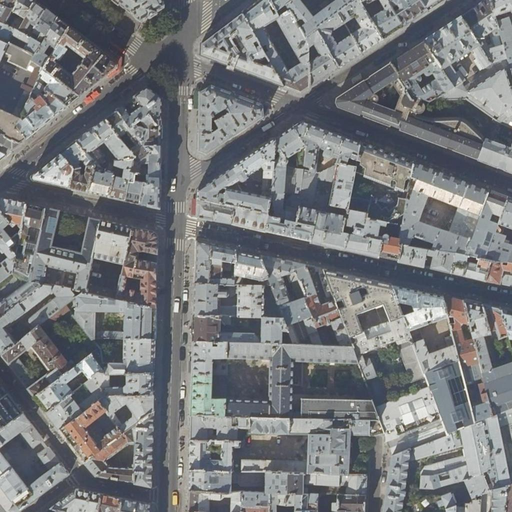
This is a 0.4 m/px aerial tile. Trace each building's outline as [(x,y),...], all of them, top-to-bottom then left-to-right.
[(0,0),(0,4),(13,10),(18,0),(0,0)] [(34,0),(18,0),(13,10),(13,11),(22,17),(15,21),(10,28),(18,31),(36,1),(34,0)] [(113,0),(141,22),(153,14),(159,10),(162,9),(163,8),(163,6),(161,0),(113,0)] [(283,86),(287,88),(301,93),(307,89),(309,88),(309,62),(308,54),(308,42),(305,38),(300,29),(296,22),(290,12),(279,18),(276,13),(268,0),(258,0),(256,2),(241,13),(257,40),(260,45),(263,51),(267,49),(268,50),(269,52),(265,54),(283,86)] [(268,0),(276,13),(285,6),(290,12),(296,22),(302,18),(305,24),(300,29),(305,38),(316,30),(338,13),(354,0),(268,0)] [(371,47),(382,40),(358,0),(354,0),(338,13),(344,23),(354,16),(361,28),(351,35),(361,53),(371,47)] [(358,0),(382,40),(401,28),(402,26),(387,0),(358,0)] [(413,19),(427,10),(419,0),(387,0),(402,26),(413,19)] [(440,2),(442,0),(419,0),(427,10),(440,2)] [(491,63),(507,58),(489,0),(485,0),(479,4),(474,8),(461,16),(491,63)] [(511,0),(489,0),(507,58),(509,63),(511,62),(511,0)] [(38,2),(36,1),(18,31),(43,44),(58,18),(56,16),(38,2)] [(0,23),(4,25),(13,11),(13,10),(0,4),(0,23)] [(260,77),(283,86),(265,54),(263,51),(260,45),(255,48),(253,43),(257,40),(241,13),(226,24),(213,34),(200,44),(200,50),(200,55),(236,69),(260,77)] [(351,60),(361,53),(351,35),(336,44),(330,35),(331,31),(334,30),(336,33),(346,28),(344,23),(338,13),(316,30),(338,68),(351,60)] [(507,58),(491,63),(461,16),(442,29),(422,41),(453,87),(441,95),(443,99),(465,99),(500,124),(511,128),(511,73),(509,63),(507,58)] [(59,19),(58,18),(43,44),(34,56),(31,61),(43,69),(51,56),(46,51),(50,45),(55,50),(69,26),(59,19)] [(0,39),(22,50),(34,56),(43,44),(18,31),(10,28),(4,25),(0,23),(0,39)] [(115,64),(115,62),(99,49),(85,38),(69,26),(55,50),(51,56),(43,69),(80,96),(98,82),(106,76),(106,75),(115,68),(115,64)] [(328,75),(338,68),(316,30),(305,38),(308,42),(308,54),(317,49),(321,55),(309,62),(309,88),(327,76),(328,75)] [(87,36),(85,38),(99,49),(101,47),(87,36)] [(0,133),(20,142),(23,141),(25,139),(16,126),(18,121),(0,112),(0,62),(5,52),(12,56),(10,62),(28,70),(30,66),(36,69),(29,85),(34,88),(37,83),(43,69),(31,61),(34,56),(22,50),(0,39),(0,133)] [(453,87),(422,41),(406,52),(404,53),(390,63),(411,95),(419,99),(426,102),(430,102),(441,95),(453,87)] [(438,145),(478,160),(485,138),(478,131),(479,128),(468,120),(467,120),(465,118),(462,116),(459,115),(428,115),(419,111),(420,110),(421,109),(421,106),(421,104),(420,101),(419,100),(419,99),(411,95),(390,63),(366,79),(338,97),(336,98),(337,107),(338,108),(375,121),(390,127),(390,126),(399,129),(399,130),(438,145)] [(37,83),(45,89),(67,106),(69,105),(80,96),(43,69),(37,83)] [(53,118),(67,106),(45,89),(37,83),(34,88),(18,121),(16,126),(25,139),(26,139),(53,118)] [(145,87),(116,110),(130,128),(148,114),(157,125),(161,125),(162,110),(162,101),(162,98),(154,92),(146,86),(145,87)] [(211,86),(199,93),(199,110),(198,128),(198,151),(206,154),(252,124),(263,117),(261,105),(232,93),(211,86)] [(106,117),(104,118),(119,138),(126,133),(135,144),(128,149),(134,156),(138,161),(149,153),(146,149),(161,146),(161,138),(161,125),(157,125),(148,114),(130,128),(116,110),(106,117)] [(97,195),(107,197),(112,171),(100,168),(98,166),(104,161),(103,158),(105,157),(98,147),(105,142),(116,157),(114,160),(115,160),(120,161),(133,158),(134,156),(128,149),(119,138),(104,118),(88,131),(75,142),(94,166),(87,193),(97,195)] [(303,120),(293,126),(306,148),(304,166),(309,168),(309,171),(316,172),(318,153),(320,148),(324,150),(323,153),(323,154),(323,156),(324,157),(329,159),(331,159),(332,158),(332,157),(338,159),(336,163),(338,164),(346,166),(349,159),(353,161),(353,163),(357,164),(360,142),(344,136),(329,130),(303,120)] [(304,166),(306,148),(293,126),(279,136),(276,138),(271,199),(267,214),(269,215),(269,216),(280,219),(285,220),(286,201),(293,195),(300,196),(303,170),(309,171),(309,168),(304,166)] [(0,152),(5,155),(10,151),(21,143),(20,142),(0,133),(0,152)] [(263,197),(271,199),(276,138),(251,154),(231,167),(239,180),(241,182),(243,182),(254,175),(254,171),(258,170),(259,172),(259,177),(263,178),(262,191),(263,191),(263,197)] [(501,169),(511,172),(511,145),(510,147),(505,145),(503,141),(496,138),(492,140),(485,138),(478,160),(501,169)] [(74,143),(60,153),(73,170),(81,168),(77,163),(79,162),(78,160),(80,159),(87,167),(94,166),(75,142),(74,143)] [(374,147),(360,142),(357,164),(356,167),(353,185),(351,191),(350,198),(360,200),(369,201),(368,205),(385,208),(393,154),(374,147)] [(145,175),(143,185),(160,189),(160,173),(160,169),(161,146),(146,149),(149,153),(138,161),(134,156),(133,158),(130,172),(145,175)] [(32,180),(68,189),(73,170),(60,153),(57,156),(31,176),(32,180)] [(368,207),(367,213),(366,219),(402,226),(408,188),(410,177),(413,162),(397,155),(393,154),(385,208),(368,205),(368,207)] [(115,160),(112,171),(107,197),(121,200),(124,201),(130,172),(133,158),(120,161),(115,160)] [(470,241),(489,190),(453,177),(451,176),(413,162),(410,177),(417,180),(413,190),(408,188),(402,226),(398,244),(401,244),(401,245),(425,249),(427,242),(433,245),(431,250),(456,254),(464,255),(469,241),(470,241)] [(314,227),(311,242),(311,243),(323,246),(344,250),(347,234),(344,233),(342,233),(347,210),(350,198),(351,191),(345,190),(346,184),(353,185),(356,167),(346,166),(338,164),(318,173),(316,172),(309,171),(303,170),(300,196),(293,195),(286,201),(285,220),(286,220),(314,227)] [(78,191),(87,193),(94,166),(87,167),(81,168),(73,170),(68,189),(78,191)] [(271,199),(263,197),(226,189),(239,180),(231,167),(229,169),(197,189),(197,199),(235,207),(267,214),(271,199)] [(127,202),(139,204),(143,185),(145,175),(130,172),(124,201),(127,202)] [(160,193),(160,189),(143,185),(139,204),(160,209),(160,193)] [(498,193),(489,190),(470,241),(469,241),(464,255),(467,256),(470,257),(485,259),(507,197),(498,193)] [(511,198),(507,197),(485,259),(491,260),(511,263),(511,246),(503,243),(506,236),(501,234),(504,227),(511,229),(511,198)] [(2,198),(0,199),(0,209),(20,235),(26,203),(24,203),(2,198)] [(214,221),(231,225),(235,207),(197,199),(196,214),(196,217),(214,221)] [(0,315),(43,282),(30,279),(45,208),(38,206),(26,203),(20,235),(16,254),(12,272),(9,274),(8,275),(0,281),(0,315)] [(266,232),(266,231),(269,216),(269,215),(267,214),(235,207),(231,225),(244,227),(245,228),(266,232)] [(84,291),(86,292),(101,220),(89,217),(82,252),(51,246),(59,213),(59,211),(58,210),(45,208),(30,279),(43,282),(84,291)] [(0,234),(16,254),(20,235),(0,209),(0,234)] [(378,258),(378,256),(381,241),(362,237),(366,219),(367,213),(347,210),(342,233),(344,233),(346,227),(354,228),(353,235),(347,233),(347,234),(344,250),(357,253),(378,258)] [(284,235),(311,242),(314,227),(286,220),(284,225),(279,223),(280,219),(269,216),(266,231),(284,235)] [(385,258),(398,260),(401,245),(401,244),(398,244),(402,226),(366,219),(362,237),(381,241),(378,256),(385,258)] [(127,226),(101,220),(86,292),(117,299),(119,288),(100,284),(105,259),(124,262),(131,227),(127,226)] [(157,235),(156,233),(154,232),(151,231),(131,227),(124,262),(119,288),(117,299),(156,308),(156,292),(157,254),(158,236),(157,235)] [(0,262),(0,263),(9,274),(12,272),(16,254),(0,234),(0,262)] [(195,270),(195,283),(209,284),(211,244),(202,242),(195,241),(195,270)] [(225,247),(211,244),(209,284),(234,285),(235,276),(232,276),(231,279),(221,278),(222,271),(230,272),(231,263),(235,263),(235,250),(225,247)] [(429,269),(451,273),(456,254),(431,250),(425,249),(401,245),(398,260),(397,262),(422,267),(424,255),(431,256),(429,269)] [(250,253),(235,250),(235,263),(235,276),(234,285),(242,285),(241,277),(260,281),(259,286),(271,286),(260,255),(250,253)] [(466,277),(486,281),(491,260),(485,259),(470,257),(469,262),(466,262),(467,256),(464,255),(456,254),(451,273),(466,277)] [(317,332),(316,328),(292,262),(279,259),(260,255),(271,286),(283,319),(294,345),(322,346),(317,332)] [(508,286),(511,286),(511,263),(491,260),(486,281),(508,286)] [(315,267),(292,262),(316,328),(332,323),(341,346),(352,346),(323,269),(319,268),(319,273),(327,298),(325,299),(326,303),(321,306),(309,276),(315,274),(315,267)] [(0,281),(8,275),(9,274),(0,263),(0,281)] [(391,456),(447,434),(391,284),(360,277),(323,269),(352,346),(358,362),(372,399),(384,433),(385,432),(385,442),(386,442),(388,448),(391,456)] [(0,353),(1,354),(16,342),(5,327),(26,312),(27,311),(50,292),(51,289),(57,297),(30,319),(29,320),(29,322),(33,327),(31,329),(32,331),(66,305),(84,291),(43,282),(0,315),(0,353)] [(234,285),(209,284),(195,283),(194,304),(193,316),(245,318),(261,318),(283,319),(271,286),(259,286),(242,285),(234,285)] [(410,288),(391,284),(447,434),(475,423),(471,409),(465,384),(453,336),(445,339),(448,347),(429,354),(419,328),(448,318),(442,295),(432,293),(410,288)] [(92,338),(125,338),(155,340),(155,324),(156,308),(117,299),(86,292),(84,291),(66,305),(70,310),(73,313),(76,311),(75,316),(92,338)] [(455,298),(442,295),(448,318),(453,336),(465,384),(483,378),(474,339),(464,342),(459,322),(466,323),(468,328),(470,327),(463,300),(455,298)] [(472,302),(463,300),(470,327),(472,332),(477,330),(478,332),(472,335),(474,339),(483,378),(484,383),(493,416),(511,408),(511,361),(494,368),(493,364),(491,365),(483,336),(491,334),(481,304),(472,302)] [(491,306),(481,304),(491,334),(494,341),(508,335),(499,308),(491,306)] [(1,354),(7,363),(15,374),(23,385),(33,397),(73,368),(45,330),(70,310),(66,305),(32,331),(16,342),(1,354)] [(511,309),(499,307),(499,308),(508,335),(511,345),(511,309)] [(193,329),(193,342),(226,343),(294,345),(283,319),(261,318),(261,342),(254,334),(219,333),(219,322),(223,325),(236,326),(245,324),(245,318),(193,316),(193,329)] [(325,330),(317,332),(322,346),(331,346),(325,330)] [(155,355),(155,340),(125,338),(124,363),(103,362),(103,364),(105,374),(110,374),(128,373),(154,372),(155,355)] [(226,375),(227,359),(226,359),(226,343),(193,342),(192,379),(190,416),(227,416),(227,400),(227,383),(226,383),(226,384),(212,384),(212,379),(212,375),(226,375)] [(269,402),(227,400),(227,416),(250,417),(293,419),(293,411),(294,345),(226,343),(226,359),(227,359),(270,360),(269,402)] [(294,345),(294,360),(358,362),(352,346),(341,346),(331,346),(322,346),(294,345)] [(43,410),(45,413),(72,392),(65,383),(82,370),(89,380),(92,378),(97,374),(105,374),(103,364),(100,366),(94,358),(101,353),(100,348),(73,368),(33,397),(43,410)] [(97,374),(92,378),(106,396),(154,395),(154,385),(154,372),(128,373),(127,385),(125,388),(110,387),(110,374),(105,374),(97,374)] [(47,415),(59,431),(99,402),(106,396),(92,378),(89,380),(72,392),(45,413),(47,415)] [(482,421),(493,416),(484,383),(480,384),(483,402),(484,404),(471,409),(475,423),(482,421)] [(15,403),(7,393),(0,399),(0,429),(22,412),(15,403)] [(153,410),(153,407),(154,395),(106,396),(99,402),(122,434),(153,411),(153,410)] [(384,433),(372,399),(302,398),(302,411),(293,411),(293,419),(368,420),(368,435),(369,435),(374,434),(384,433)] [(122,434),(99,402),(59,431),(72,448),(83,463),(122,434)] [(511,408),(493,416),(482,421),(492,468),(488,469),(488,470),(495,489),(505,489),(511,485),(511,408)] [(83,463),(88,469),(93,474),(95,476),(151,487),(152,460),(152,457),(153,411),(122,434),(83,463)] [(31,423),(22,412),(0,429),(0,511),(18,511),(69,474),(65,468),(61,463),(48,446),(47,446),(46,446),(47,447),(38,454),(39,455),(38,456),(41,459),(39,460),(48,472),(27,488),(0,451),(0,447),(18,433),(27,445),(29,443),(32,447),(41,440),(42,441),(43,441),(42,440),(43,439),(33,427),(31,423)] [(250,417),(227,416),(190,416),(190,433),(190,440),(236,442),(237,429),(247,429),(247,434),(249,433),(250,417)] [(189,455),(189,470),(231,471),(264,472),(348,474),(349,443),(350,435),(368,435),(368,420),(293,419),(250,417),(249,433),(263,434),(308,435),(308,459),(308,462),(263,461),(232,460),(232,457),(233,447),(244,448),(244,442),(236,442),(190,440),(189,455)] [(492,468),(482,421),(475,423),(447,434),(391,456),(390,466),(387,488),(382,511),(438,511),(456,505),(451,493),(436,499),(435,496),(421,497),(422,500),(410,504),(410,498),(403,498),(409,461),(463,445),(465,456),(425,467),(421,472),(420,489),(434,489),(464,481),(472,498),(490,491),(483,472),(488,470),(488,469),(492,468)] [(188,486),(188,490),(230,492),(231,483),(236,483),(241,486),(264,486),(264,492),(242,491),(241,492),(241,505),(268,506),(269,492),(285,493),(301,493),(301,510),(317,511),(317,494),(338,495),(366,496),(366,488),(367,474),(348,474),(264,472),(231,471),(189,470),(188,486)] [(60,501),(50,508),(65,511),(70,511),(119,511),(123,498),(84,490),(77,489),(60,501)] [(504,511),(505,489),(495,489),(490,491),(472,498),(456,505),(455,511),(504,511)] [(241,492),(230,492),(188,490),(188,501),(187,511),(240,511),(241,505),(241,492)] [(275,511),(276,504),(285,504),(285,493),(269,492),(268,506),(268,511),(275,511)] [(300,511),(301,510),(301,493),(285,493),(285,504),(294,504),(294,511),(300,511)] [(337,511),(338,495),(317,494),(317,511),(316,511),(337,511)] [(345,511),(346,511),(356,511),(365,511),(366,496),(338,495),(337,511),(345,511)] [(150,511),(151,504),(129,499),(123,498),(119,511),(150,511)]
